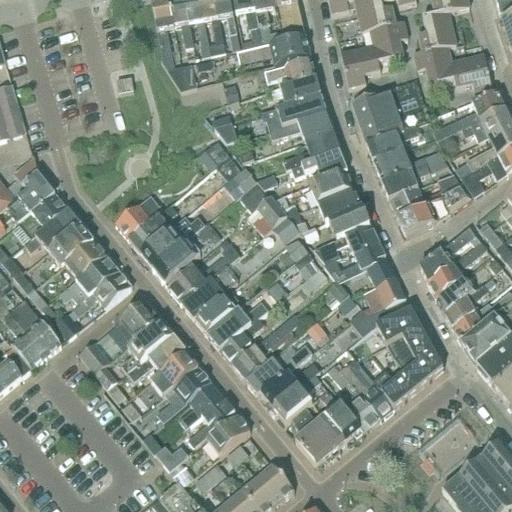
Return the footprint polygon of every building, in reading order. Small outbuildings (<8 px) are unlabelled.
[(196,66),(189,30),(183,0),(180,0),(168,2),(174,33),(182,32),(189,68),(196,66)] [(212,62),(204,28),(198,0),(183,0),(189,30),(197,29),(204,64),(212,62)] [(226,59),(219,25),(213,0),(198,0),(204,28),(212,27),(219,61),(226,59)] [(238,56),(239,54),(229,0),(213,0),(219,25),(226,24),(233,57),(238,56)] [(256,55),(264,53),(253,0),(232,0),(236,20),(246,18),(250,35),(251,35),(256,55)] [(267,17),(276,15),(272,0),(253,0),(264,53),(273,51),(268,32),(270,32),(267,17)] [(306,43),(298,9),(296,0),(274,0),(278,17),(288,15),(291,30),(281,32),(285,48),(306,43)] [(364,4),(364,3),(363,0),(327,0),(332,20),(350,16),(348,8),(355,6),(364,4)] [(382,8),(381,8),(379,0),(375,0),(364,3),(364,4),(355,6),(362,39),(371,37),(370,36),(396,30),(392,13),(384,15),(382,8)] [(415,1),(414,1),(414,0),(379,0),(381,8),(382,8),(397,5),(399,13),(417,9),(415,1)] [(470,14),(466,0),(439,0),(440,2),(432,4),(436,20),(449,17),(449,19),(470,14)] [(495,0),(498,8),(508,6),(506,0),(495,0)] [(501,19),(511,16),(511,0),(506,0),(508,6),(498,8),(501,19)] [(174,35),(174,33),(168,2),(151,6),(163,65),(161,66),(168,77),(171,76),(170,75),(174,74),(167,37),(174,35)] [(457,52),(449,19),(449,17),(436,20),(423,23),(427,40),(419,42),(423,58),(423,59),(449,53),(457,52)] [(511,21),(502,25),(511,57),(511,21)] [(400,47),(408,45),(404,28),(396,30),(370,36),(371,37),(374,52),(375,52),(379,69),(404,64),(400,47)] [(311,63),(306,45),(306,43),(285,48),(273,51),(264,53),(256,55),(238,60),(241,70),(274,62),(276,72),(311,63)] [(381,78),(379,69),(375,52),(374,52),(341,60),(349,94),(367,90),(365,81),(381,78)] [(451,69),(452,69),(449,53),(423,59),(423,58),(414,60),(418,77),(427,76),(430,92),(455,86),(451,69)] [(475,99),(493,95),(485,61),(452,69),(451,69),(455,86),(457,94),(473,91),(475,99)] [(291,92),(317,85),(312,67),(265,79),(268,88),(288,83),(291,92)] [(181,96),(198,92),(193,71),(174,74),(170,75),(171,76),(168,77),(181,96)] [(120,99),(134,97),(132,83),(117,86),(120,99)] [(281,115),(322,102),(317,85),(291,92),(282,95),(285,108),(277,110),(278,116),(281,115)] [(403,137),(412,133),(419,131),(429,127),(426,116),(416,87),(389,96),(390,97),(397,120),(403,137)] [(0,106),(4,120),(20,115),(13,92),(0,95),(0,106)] [(397,120),(390,97),(389,96),(353,109),(361,132),(397,120)] [(467,132),(506,116),(498,98),(472,108),(477,118),(461,125),(465,133),(467,132)] [(302,128),(327,120),(322,102),(281,115),(278,116),(262,121),(264,128),(266,127),(270,138),(302,128)] [(11,144),(27,139),(20,115),(4,120),(11,144)] [(479,148),(489,143),(511,132),(511,129),(506,116),(465,133),(462,134),(466,144),(475,140),(479,148)] [(0,146),(11,144),(4,120),(0,121),(0,146)] [(216,134),(231,129),(233,129),(230,120),(214,125),(215,128),(212,129),(216,134)] [(306,147),(333,137),(327,120),(302,128),(270,138),(273,146),(288,142),(288,144),(303,139),(306,147)] [(367,150),(403,137),(397,120),(361,132),(367,150)] [(229,150),(238,147),(231,129),(216,134),(229,150)] [(374,167),(403,156),(399,147),(415,142),(422,139),(419,131),(412,133),(403,137),(367,150),(374,167)] [(474,177),(511,155),(511,132),(489,143),(494,154),(469,166),(474,177)] [(444,158),(457,152),(451,139),(437,145),(444,158)] [(298,173),(340,157),(334,140),(307,150),(310,158),(295,164),(298,173)] [(216,174),(230,162),(231,161),(224,153),(210,165),(205,158),(203,160),(209,167),(194,180),(200,187),(216,174)] [(498,188),(511,178),(511,155),(474,177),(461,184),(475,204),(485,197),(479,188),(492,179),(498,188)] [(243,168),(254,164),(252,157),(241,161),(243,168)] [(347,175),(340,158),(340,157),(298,173),(292,175),(296,184),(319,176),(322,185),(347,175)] [(424,164),(408,170),(404,160),(376,172),(383,189),(427,171),(424,164)] [(232,185),(241,177),(230,162),(216,174),(229,187),(232,185)] [(415,185),(430,179),(427,171),(383,189),(390,205),(419,195),(415,185)] [(246,174),(241,177),(232,185),(245,199),(257,189),(252,182),(252,181),(246,174)] [(354,193),(348,178),(323,187),(311,192),(317,208),(354,193)] [(19,205),(14,209),(0,191),(0,239),(5,235),(3,231),(13,223),(19,230),(26,225),(56,201),(38,180),(23,192),(20,188),(11,195),(19,205)] [(272,182),(259,187),(265,195),(279,190),(275,181),(272,182)] [(456,181),(438,188),(443,196),(445,201),(461,191),(456,181)] [(258,190),(241,205),(253,219),(258,214),(264,208),(269,204),(258,190)] [(448,222),(472,206),(461,191),(445,201),(443,202),(445,205),(398,224),(407,243),(437,230),(435,225),(433,220),(445,215),(448,222)] [(438,198),(423,204),(419,195),(390,205),(398,224),(445,205),(443,202),(440,203),(438,198)] [(335,225),(363,213),(357,198),(319,213),(325,228),(326,229),(335,225)] [(507,226),(511,222),(511,199),(506,205),(511,211),(501,219),(507,226)] [(33,246),(69,217),(56,201),(26,225),(19,230),(33,246)] [(281,215),(271,202),(269,204),(264,208),(258,214),(262,219),(251,229),(257,237),(260,234),(262,235),(270,228),(274,233),(288,222),(281,215)] [(153,227),(164,218),(151,203),(141,212),(140,212),(116,231),(117,232),(129,246),(153,227)] [(291,222),(299,219),(295,209),(281,215),(288,222),(288,223),(291,222)] [(172,212),(164,218),(153,227),(129,246),(141,261),(165,242),(187,224),(189,221),(184,214),(178,219),(172,212)] [(370,231),(368,225),(363,213),(335,225),(326,229),(325,228),(322,230),(325,238),(341,232),(346,242),(370,231)] [(51,258),(81,232),(69,217),(33,246),(26,252),(32,259),(44,249),(51,258)] [(303,228),(299,219),(291,222),(295,231),(303,228)] [(206,232),(199,223),(191,229),(187,224),(165,242),(141,261),(153,275),(200,237),(206,232)] [(285,250),(299,239),(287,224),(273,235),(285,250)] [(487,228),(480,234),(486,242),(487,243),(494,237),(487,228)] [(355,261),(379,250),(370,231),(346,242),(319,253),(323,262),(349,250),(354,258),(355,261)] [(64,273),(66,271),(94,248),(81,232),(51,258),(64,273)] [(429,291),(481,248),(470,234),(421,273),(420,274),(429,291)] [(199,243),(202,240),(200,237),(153,275),(166,291),(197,265),(191,258),(203,248),(199,243)] [(496,255),(504,249),(503,249),(494,237),(487,243),(496,255)] [(298,267),(309,258),(298,246),(286,253),(298,267)] [(79,286),(107,263),(94,248),(66,271),(79,286)] [(459,280),(488,256),(481,248),(429,291),(437,307),(463,285),(459,280)] [(506,268),(511,263),(511,258),(504,249),(496,255),(506,268)] [(351,283),(387,266),(379,250),(355,261),(359,270),(346,277),(341,277),(338,269),(328,274),(337,286),(339,289),(349,284),(351,283)] [(233,267),(241,261),(232,251),(225,257),(233,267)] [(0,265),(4,271),(10,265),(0,252),(0,265)] [(308,285),(320,275),(313,265),(310,261),(310,260),(309,258),(298,267),(295,270),(308,285)] [(10,265),(4,271),(17,286),(23,280),(28,276),(15,261),(10,265)] [(87,306),(120,279),(107,263),(79,286),(57,304),(60,308),(63,305),(66,308),(72,303),(79,312),(87,306)] [(503,275),(496,266),(495,265),(489,271),(497,280),(503,275)] [(397,287),(396,285),(387,266),(351,283),(353,287),(357,285),(358,289),(371,283),(376,294),(377,296),(397,287)] [(182,310),(211,286),(221,278),(215,271),(201,282),(194,273),(168,294),(182,310)] [(193,324),(223,300),(238,287),(227,273),(221,278),(211,286),(182,310),(193,324)] [(320,275),(308,285),(300,291),(307,300),(327,283),(320,275)] [(0,277),(0,296),(9,289),(0,277)] [(107,315),(133,294),(120,279),(87,306),(79,312),(74,316),(80,324),(100,307),(107,315)] [(23,280),(17,286),(28,300),(34,295),(23,280)] [(445,321),(476,296),(465,283),(463,285),(437,307),(445,321)] [(340,308),(348,301),(339,289),(337,286),(328,294),(340,308)] [(373,320),(406,305),(397,287),(377,296),(382,307),(373,311),(374,314),(371,316),(373,320)] [(472,312),(489,298),(483,291),(476,296),(445,321),(454,336),(476,319),(472,312)] [(42,315),(48,310),(35,296),(29,301),(42,315)] [(17,314),(6,300),(0,304),(0,307),(46,365),(62,352),(25,308),(17,314)] [(379,330),(412,316),(406,305),(373,320),(368,322),(364,316),(350,327),(363,342),(379,330)] [(231,322),(240,314),(241,314),(235,306),(223,316),(218,309),(196,327),(208,341),(231,322)] [(32,376),(46,365),(0,307),(0,321),(19,344),(11,351),(18,359),(32,376)] [(132,352),(140,346),(161,329),(145,309),(116,332),(132,352)] [(61,326),(49,311),(48,310),(42,315),(55,331),(61,326)] [(259,325),(269,317),(262,310),(246,323),(240,314),(231,322),(208,341),(220,357),(255,329),(259,325)] [(511,344),(511,310),(492,326),(462,351),(475,370),(477,373),(511,344)] [(299,311),(269,337),(278,347),(308,321),(299,311)] [(412,316),(376,334),(387,352),(421,333),(412,316)] [(488,320),(480,327),(476,319),(454,336),(462,351),(492,326),(488,320)] [(74,342),(62,327),(52,335),(64,350),(74,342)] [(139,373),(174,344),(161,329),(140,346),(146,354),(133,365),(139,373)] [(248,346),(261,336),(255,329),(220,357),(233,372),(255,354),(248,346)] [(421,333),(387,352),(395,366),(411,358),(418,371),(436,361),(421,333)] [(262,361),(275,351),(269,343),(255,354),(233,372),(246,388),(268,369),(262,361)] [(162,380),(187,360),(174,344),(139,373),(135,376),(141,383),(155,372),(162,380)] [(511,344),(477,373),(479,375),(493,391),(511,375),(511,344)] [(110,369),(95,351),(94,350),(93,351),(94,352),(91,354),(90,353),(80,362),(96,381),(106,373),(110,369)] [(313,359),(306,350),(296,358),(291,352),(247,389),(258,403),(295,373),(299,369),(300,370),(313,359)] [(418,396),(444,375),(436,361),(418,371),(411,358),(395,366),(405,380),(418,396)] [(0,402),(32,376),(18,359),(0,373),(0,402)] [(175,395),(199,375),(187,360),(162,380),(152,389),(165,404),(169,400),(175,395)] [(381,426),(340,377),(336,371),(329,376),(357,410),(350,416),(368,438),(381,426)] [(377,394),(370,400),(348,371),(340,377),(381,426),(395,415),(377,394)] [(108,397),(115,391),(118,388),(106,373),(96,381),(108,397)] [(305,377),(301,381),(295,373),(258,403),(259,404),(263,401),(269,409),(266,412),(271,418),(311,385),(305,377)] [(191,408),(212,391),(199,375),(169,400),(176,408),(159,422),(165,429),(191,408)] [(511,413),(511,411),(511,375),(493,391),(511,413)] [(388,377),(373,389),(377,394),(395,415),(418,396),(405,380),(396,387),(388,377)] [(307,400),(322,388),(316,381),(312,385),(311,385),(271,418),(276,424),(279,421),(286,430),(292,426),(298,420),(307,413),(313,408),(307,400)] [(122,413),(129,407),(116,392),(115,391),(108,397),(122,413)] [(212,391),(191,408),(196,415),(185,425),(191,432),(203,423),(225,406),(212,391)] [(364,440),(347,419),(332,400),(324,406),(332,416),(325,422),(347,449),(355,442),(358,446),(364,440)] [(236,420),(225,406),(203,423),(209,430),(197,440),(203,447),(236,420)] [(141,422),(129,407),(122,413),(133,428),(141,422)] [(325,422),(319,428),(307,413),(298,420),(335,464),(341,459),(338,456),(347,449),(325,422)] [(329,469),(335,464),(298,420),(292,426),(296,430),(295,431),(303,441),(296,447),(318,473),(326,466),(329,469)] [(221,463),(251,438),(238,422),(216,440),(208,447),(221,463)] [(143,445),(152,438),(146,431),(137,438),(143,445)] [(153,456),(160,451),(152,441),(145,446),(153,456)] [(511,511),(511,458),(503,447),(442,497),(454,511),(511,511)] [(189,462),(182,452),(172,461),(166,453),(156,462),(169,478),(189,462)] [(242,467),(249,462),(241,452),(234,457),(242,467)] [(236,473),(242,467),(234,457),(228,463),(236,473)] [(218,488),(227,480),(219,470),(209,478),(218,488)] [(193,484),(182,471),(172,479),(175,484),(182,479),(189,487),(193,484)] [(294,496),(291,493),(273,472),(257,485),(279,511),(295,498),(294,496)] [(204,499),(218,488),(209,478),(196,489),(204,499)] [(182,492),(189,487),(182,479),(175,484),(179,488),(182,492)] [(252,511),(277,511),(279,511),(257,485),(241,498),(252,511)] [(198,511),(182,492),(179,488),(160,505),(165,511),(198,511)] [(226,511),(252,511),(241,498),(226,511)]
